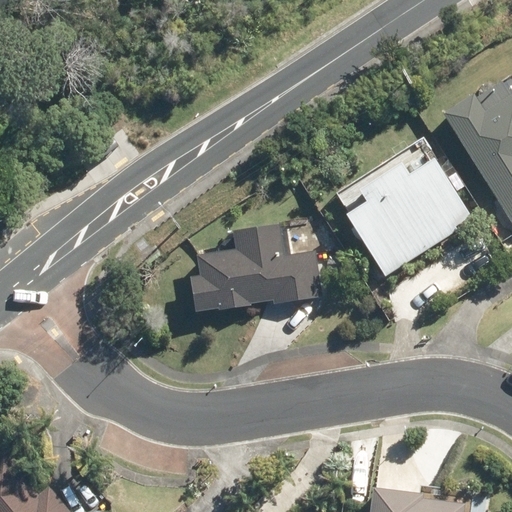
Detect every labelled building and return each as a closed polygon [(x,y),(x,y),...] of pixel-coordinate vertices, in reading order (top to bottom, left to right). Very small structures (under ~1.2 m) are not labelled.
[(511,95),(482,116),(470,98),(440,118),(511,225),(511,95)] [(113,139),(91,155),(97,163),(119,147),(113,139)] [(397,167),(355,195),(363,207),(343,220),(385,281),(455,233),(453,230),(470,218),(431,162),(405,179),(397,167)] [(197,281),(187,282),(193,316),(216,312),(217,314),(248,309),(248,307),(272,303),(272,306),(320,298),(313,254),(283,258),(277,226),(232,233),(236,252),(194,259),(197,281)] [(0,464),(0,511),(65,511),(49,492),(39,501),(29,489),(27,491),(22,485),(24,484),(5,461),(0,464)] [(369,494),(367,511),(461,511),(462,509),(420,504),(421,499),(369,494)]
